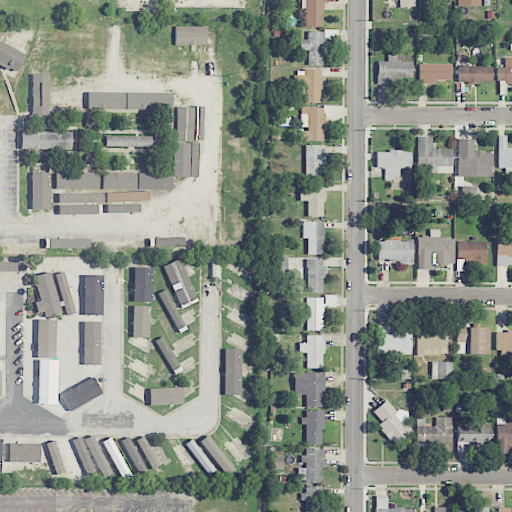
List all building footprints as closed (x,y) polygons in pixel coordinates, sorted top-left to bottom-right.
[(302,0),(303,27),(324,27),(323,0),(302,0)] [(125,65),(127,21),(108,21),(107,65),(125,65)] [(97,40),(97,23),(63,22),(63,39),(97,40)] [(174,26),(175,45),(206,45),(206,25),(174,26)] [(10,40),(48,40),(48,30),(10,31),(10,40)] [(323,65),(323,40),(332,40),(332,37),(335,37),(335,31),(307,30),(307,39),(300,39),(300,50),(308,50),(308,65),(323,65)] [(191,47),(146,47),(146,57),(191,57),(191,47)] [(0,63),(25,72),(28,63),(0,53),(0,63)] [(412,62),(396,62),(396,55),(387,55),(387,61),(377,61),(377,83),(390,83),(390,78),(412,77),(412,62)] [(225,68),(226,59),(181,58),(181,68),(225,68)] [(496,83),(511,83),(511,58),(504,59),(504,67),(497,67),(496,83)] [(174,74),(174,65),(130,63),(130,72),(174,74)] [(451,63),(418,64),(418,82),(451,81),(451,63)] [(492,82),(491,65),(457,66),(457,83),(492,82)] [(294,87),(305,87),(305,102),(321,102),(321,69),(294,70),(294,87)] [(30,115),(48,115),(49,74),(31,73),(30,115)] [(119,96),(137,95),(137,86),(119,86),(119,96)] [(154,100),(187,99),(187,90),(154,91),(154,100)] [(84,92),(51,92),(51,109),(84,109),(84,92)] [(126,109),(127,99),(89,98),(89,108),(126,109)] [(172,140),(191,141),(192,101),(173,101),(172,140)] [(301,106),(300,129),(301,129),(301,140),(322,141),(323,116),(333,116),(333,107),(301,106)] [(200,162),(201,121),(193,121),(192,162),(200,162)] [(72,131),(20,131),(20,149),(71,149),(72,131)] [(227,133),(218,133),(218,178),(227,178),(227,133)] [(151,146),(151,136),(105,135),(105,146),(151,146)] [(498,136),(498,168),(506,168),(506,169),(511,168),(511,147),(506,148),(506,136),(498,136)] [(452,173),(452,149),(432,149),(431,137),(417,137),(417,164),(426,164),(427,173),(452,173)] [(492,151),(473,151),(473,139),(457,139),(457,176),(491,176),(492,151)] [(189,176),(190,142),(173,142),(173,176),(189,176)] [(305,179),(320,179),(321,164),(325,164),(325,145),(305,145),(305,179)] [(411,168),(411,151),(376,151),(376,168),(384,168),(384,179),(399,178),(399,168),(411,168)] [(99,173),(56,172),(55,189),(99,189),(99,173)] [(137,173),(103,172),(102,189),(136,189),(137,173)] [(142,190),(171,189),(171,172),(142,173),(142,190)] [(42,173),(31,173),(31,215),(40,215),(42,173)] [(307,216),(324,217),(324,183),(305,183),(305,191),(299,191),(299,201),(307,201),(307,216)] [(216,200),(218,245),(227,245),(226,200),(216,200)] [(201,205),(192,205),(192,215),(182,215),(182,249),(191,249),(191,248),(201,248),(201,205)] [(212,205),(204,205),(205,248),(213,248),(212,205)] [(129,216),(168,216),(168,208),(129,207),(129,216)] [(108,226),(147,225),(147,217),(108,218),(108,226)] [(303,239),(306,238),(307,254),(324,254),(323,221),(303,221),(303,239)] [(511,226),(496,227),(495,265),(511,265),(511,226)] [(417,269),(432,268),(432,264),(454,264),(453,237),(438,237),(438,229),(428,229),(429,236),(416,236),(417,269)] [(400,234),(383,234),(383,241),(377,241),(377,262),(412,262),(413,241),(400,241),(400,234)] [(2,254),(48,255),(48,238),(2,237),(2,254)] [(56,255),(90,254),(90,237),(56,237),(56,255)] [(485,264),(485,241),(456,242),(456,271),(463,271),(462,264),(485,264)] [(272,293),(287,292),(286,257),(271,258),(272,293)] [(322,293),(323,259),(307,259),(306,292),(322,293)] [(0,263),(0,273),(25,274),(25,264),(0,263)] [(133,304),(151,304),(152,270),(133,270),(133,304)] [(34,275),(39,301),(37,301),(40,318),(63,313),(64,316),(74,313),(65,274),(54,276),(53,271),(34,275)] [(83,318),(102,318),(102,280),(83,280),(83,318)] [(152,325),(171,326),(172,286),(154,286),(152,325)] [(306,330),(323,331),(323,307),(336,307),(336,295),(323,295),(323,297),(307,297),(306,330)] [(131,346),(148,346),(148,315),(132,315),(131,346)] [(83,358),(102,358),(101,324),(83,324),(83,358)] [(37,354),(55,354),(55,325),(37,325),(37,354)] [(410,354),(411,331),(387,330),(387,325),(376,325),(375,354),(410,354)] [(467,354),(467,327),(456,327),(455,353),(467,354)] [(489,354),(490,327),(468,327),(468,354),(489,354)] [(228,343),(220,350),(248,381),(254,375),(247,367),(254,360),(229,332),(223,337),(228,343)] [(323,335),(306,335),(306,343),(299,343),(298,353),(306,353),(306,368),(322,368),(323,335)] [(128,394),(147,395),(148,349),(129,348),(128,394)] [(225,372),(219,376),(238,404),(246,399),(241,391),(247,387),(228,359),(220,364),(225,372)] [(52,401),(53,360),(36,360),(35,401),(52,401)] [(452,362),(431,362),(431,379),(452,379),(452,362)] [(323,372),(294,373),(294,394),(305,394),(306,406),(324,406),(323,372)] [(60,396),(68,411),(97,395),(89,380),(60,396)] [(248,408),(224,398),(221,405),(245,415),(248,408)] [(401,407),(396,411),(385,399),(369,414),(397,445),(410,433),(402,424),(410,417),(401,407)] [(323,444),(323,410),(303,410),(303,424),(305,424),(305,444),(323,444)] [(511,416),(497,417),(496,453),(511,453),(511,444),(511,416)] [(215,428),(240,461),(254,450),(230,417),(215,428)] [(416,418),(415,442),(451,443),(452,417),(435,417),(434,426),(424,426),(424,418),(416,418)] [(491,443),(490,426),(456,426),(456,452),(470,452),(470,443),(491,443)] [(212,441),(230,469),(236,465),(217,438),(212,441)] [(56,441),(45,445),(57,476),(67,473),(56,441)] [(45,461),(44,445),(10,446),(11,463),(45,461)] [(322,448),(302,448),(302,465),(298,465),(297,481),(322,482),(322,448)] [(221,469),(211,451),(204,454),(214,472),(221,469)] [(110,461),(116,470),(123,466),(117,457),(110,461)] [(303,511),(321,511),(322,487),(303,486),(303,511)] [(410,511),(411,507),(386,508),(386,496),(374,496),(374,511),(410,511)]
